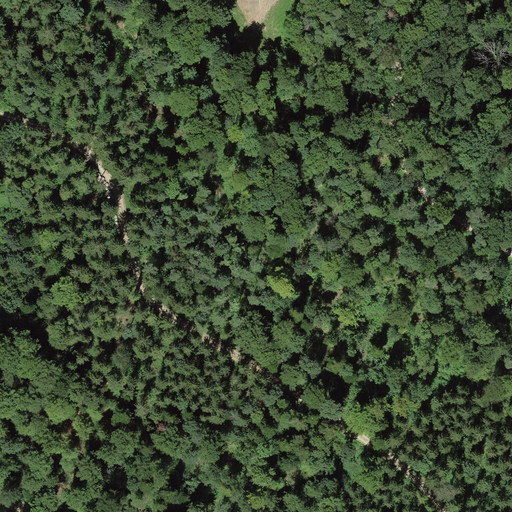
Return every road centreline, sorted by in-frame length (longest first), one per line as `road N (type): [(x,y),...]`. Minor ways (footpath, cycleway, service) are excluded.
road 1 (track): [(444,511),(416,478),(353,432),(174,322),(137,279),(112,182),(87,146),(0,115)]
road 2 (track): [(511,251),(425,199),(391,163),(382,113),(406,0)]
